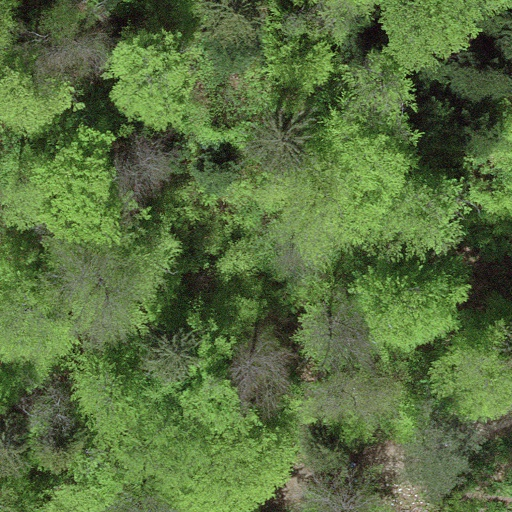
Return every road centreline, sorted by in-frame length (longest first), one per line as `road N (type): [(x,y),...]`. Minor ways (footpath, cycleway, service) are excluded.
road 1 (track): [(377,450),(181,511)]
road 2 (track): [(511,410),(377,450)]
